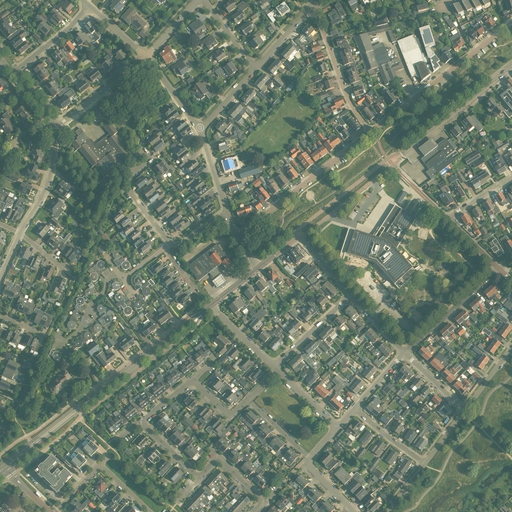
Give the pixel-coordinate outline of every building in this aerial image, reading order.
[(117,14),(123,7),(121,5),(124,1),(123,0),(113,0),(111,3),(113,4),(110,8),(117,14)] [(236,3),(234,0),(233,0),(231,2),(231,1),(224,7),(229,13),(236,8),(233,4),(236,3)] [(359,6),(357,3),(355,0),(346,0),(352,10),(357,7),(360,12),(364,9),(361,5),(359,6)] [(481,6),(478,1),(477,0),(470,0),(471,0),(472,2),(469,4),(472,9),(473,10),(476,9),(481,6)] [(262,10),(270,5),(267,1),(260,7),(262,10)] [(472,9),(469,4),(468,1),(462,3),(463,5),(460,6),(463,12),(465,15),(468,13),(467,12),(472,9)] [(74,9),(66,2),(64,5),(61,2),(56,8),(60,12),(63,9),(69,14),(74,9)] [(236,11),(246,4),(245,5),(242,2),(237,6),(239,9),(236,11)] [(511,2),(507,5),(508,9),(502,13),(505,17),(510,13),(509,11),(511,9),(511,2)] [(281,17),(290,10),(284,3),(267,15),(273,23),(276,21),(273,17),(278,13),(281,17)] [(246,4),(236,11),(238,14),(232,18),(237,24),(244,19),(242,16),(244,15),(241,11),(242,11),(243,11),(248,7),(246,4)] [(332,13),(327,15),(331,22),(335,20),(336,22),(341,19),(341,18),(345,15),(339,4),(334,7),(336,9),(331,12),(332,13)] [(415,17),(427,14),(426,10),(428,10),(427,4),(417,7),(418,10),(414,12),(415,17)] [(463,12),(460,6),(459,4),(453,5),(453,6),(454,8),(451,9),(457,19),(461,17),(460,14),(463,12)] [(144,23),(135,15),(136,13),(131,8),(121,18),(127,23),(129,21),(138,30),(144,23)] [(56,26),(61,21),(63,19),(53,10),(51,13),(55,16),(50,21),(56,26)] [(45,35),(51,29),(45,24),(47,22),(38,14),(35,18),(41,25),(38,29),(45,35)] [(373,27),(388,24),(386,17),(372,21),(373,27)] [(486,17),(483,19),(486,23),(484,24),(486,26),(489,30),(495,25),(494,23),(495,22),(492,18),(489,20),(486,17)] [(0,31),(3,34),(10,29),(7,26),(10,23),(6,18),(0,22),(0,31)] [(245,36),(253,30),(251,26),(253,24),(251,21),(248,23),(240,29),(245,36)] [(451,21),(448,24),(453,31),(456,29),(451,21)] [(474,29),(480,37),(482,35),(485,33),(482,29),(484,27),(479,21),(478,22),(477,23),(479,25),(474,29)] [(90,22),(84,27),(90,35),(91,35),(93,38),(90,40),(92,42),(96,48),(99,46),(96,42),(100,39),(100,35),(96,35),(94,32),(96,30),(90,22)] [(198,25),(196,22),(190,27),(195,33),(193,35),(198,41),(205,36),(202,32),(206,29),(201,23),(198,25)] [(379,27),(371,29),(372,36),(388,32),(393,31),(390,24),(379,27)] [(308,37),(309,37),(314,31),(308,26),(303,32),(304,33),(308,37)] [(433,73),(440,67),(441,66),(441,65),(440,63),(440,62),(429,48),(435,46),(433,39),(432,36),(429,26),(419,29),(427,56),(428,59),(429,62),(432,70),(433,73)] [(17,35),(22,31),(20,29),(17,31),(14,28),(11,31),(10,29),(3,34),(6,39),(7,38),(9,41),(17,35)] [(253,41),(251,43),(253,45),(256,49),(261,45),(261,44),(263,42),(259,36),(261,35),(265,32),(262,28),(257,32),(258,33),(251,38),(253,41)] [(145,40),(150,35),(143,29),(139,34),(145,40)] [(478,39),(480,37),(474,29),(469,33),(467,30),(464,32),(469,38),(472,37),(475,40),(477,38),(478,39)] [(373,51),(368,36),(365,30),(353,33),(367,72),(368,71),(370,77),(376,75),(376,73),(380,72),(383,81),(379,82),(381,87),(385,85),(398,81),(394,72),(403,69),(401,61),(399,62),(398,59),(397,58),(390,61),(385,46),(373,51)] [(23,44),(21,40),(24,38),(22,36),(24,34),(22,31),(17,35),(19,38),(11,44),(16,50),(17,49),(16,49),(23,44)] [(458,32),(450,38),(453,46),(454,47),(453,48),(456,52),(458,50),(461,48),(460,47),(464,44),(460,39),(462,38),(458,32)] [(80,33),(74,38),(80,45),(84,42),(87,46),(92,42),(90,40),(88,37),(88,38),(84,33),(82,35),(80,33)] [(313,41),(309,37),(308,37),(304,33),(302,35),(311,43),(313,41)] [(414,35),(397,42),(410,75),(417,72),(419,78),(421,82),(430,75),(428,71),(427,69),(425,63),(423,58),(422,54),(416,40),(414,35)] [(209,51),(217,45),(211,36),(199,44),(202,47),(205,45),(209,51)] [(341,50),(349,47),(347,41),(345,42),(344,38),(336,41),(338,48),(340,47),(341,50)] [(422,53),(425,52),(419,38),(416,39),(422,53)] [(301,47),(305,46),(298,39),(295,42),(300,46),(301,47)] [(68,45),(63,48),(64,49),(67,53),(65,55),(70,61),(72,64),(77,61),(75,57),(72,53),(73,52),(72,52),(75,49),(73,47),(75,46),(74,44),(72,45),(70,42),(67,44),(68,45)] [(16,49),(17,49),(21,55),(29,48),(28,48),(32,46),(30,43),(27,46),(24,43),(23,44),(16,49)] [(316,52),(321,51),(319,45),(311,47),(310,44),(305,46),(301,47),(300,47),(302,52),(308,50),(309,53),(313,52),(313,53),(316,52)] [(165,51),(159,55),(164,61),(167,59),(169,62),(172,60),(173,62),(177,60),(176,58),(175,58),(171,51),(173,49),(173,47),(172,45),(170,45),(163,50),(165,51)] [(291,55),(296,50),(291,45),(286,51),(291,55)] [(445,64),(453,58),(448,52),(451,50),(448,45),(441,50),(444,53),(442,55),(443,56),(441,58),(445,64)] [(342,59),(351,56),(350,54),(351,53),(349,47),(341,50),(342,53),(340,54),(342,59)] [(114,56),(109,49),(105,51),(111,59),(114,57),(117,62),(119,60),(121,63),(127,58),(122,50),(114,56)] [(219,62),(226,57),(220,49),(208,57),(211,60),(215,57),(219,62)] [(58,51),(52,56),(57,63),(57,64),(58,66),(60,66),(62,65),(62,64),(60,62),(62,60),(66,65),(70,62),(70,61),(65,55),(61,50),(58,52),(58,51)] [(294,58),(291,55),(286,51),(281,56),(284,58),(287,61),(289,58),(292,61),(294,58)] [(321,51),(316,52),(317,55),(316,55),(318,61),(324,59),(321,51)] [(114,68),(109,62),(112,60),(108,55),(104,58),(107,62),(102,65),(100,63),(96,66),(101,72),(102,71),(104,74),(107,72),(108,73),(114,68)] [(347,67),(355,64),(354,59),(352,60),(351,56),(342,59),(344,65),(346,64),(347,67)] [(188,71),(183,65),(187,62),(185,58),(171,68),(173,71),(176,69),(181,76),(188,71)] [(281,67),(283,65),(280,62),(277,60),(273,65),(278,70),(282,74),(285,71),(281,67)] [(45,71),(45,70),(43,68),(46,66),(43,63),(34,70),(38,76),(37,77),(45,71)] [(237,71),(231,63),(225,68),(223,65),(214,72),(218,77),(226,71),(230,76),(237,71)] [(328,72),(326,64),(316,68),(317,72),(321,71),(322,74),(328,72)] [(349,78),(357,75),(356,72),(358,71),(355,64),(347,67),(348,71),(347,71),(349,78)] [(274,75),(278,70),(273,65),(268,70),(274,75)] [(45,71),(37,77),(41,82),(49,76),(47,73),(48,72),(46,69),(45,70),(45,71)] [(99,80),(102,78),(95,70),(87,76),(92,83),(98,79),(99,80)] [(81,94),(88,88),(84,82),(87,80),(82,74),(78,77),(83,83),(76,88),(81,94)] [(279,84),(273,79),(271,81),(264,75),(262,74),(261,76),(262,77),(259,80),(268,87),(272,82),(277,86),(279,84)] [(354,86),(362,84),(360,78),(358,79),(357,75),(349,78),(351,84),(353,83),(354,86)] [(279,84),(288,92),(290,89),(286,86),(275,76),(273,79),(279,84)] [(1,82),(0,80),(0,88),(2,87),(4,89),(9,86),(5,80),(1,82)] [(50,92),(57,87),(56,87),(59,85),(55,80),(46,88),(50,92)] [(266,89),(268,87),(259,80),(255,85),(262,91),(260,93),(266,98),(268,96),(264,93),(266,91),(266,89)] [(334,88),(331,81),(325,83),(321,84),(318,84),(318,85),(318,86),(318,87),(318,88),(319,89),(320,90),(322,89),(322,88),(324,87),(325,91),(327,90),(334,88)] [(195,88),(190,92),(193,96),(197,94),(201,100),(205,98),(204,96),(206,95),(209,100),(215,96),(212,91),(209,87),(205,82),(201,85),(200,83),(194,87),(195,88)] [(362,84),(354,86),(355,90),(353,90),(355,97),(364,94),(363,91),(364,90),(362,84)] [(63,94),(69,90),(66,87),(62,90),(61,87),(58,89),(57,87),(50,92),(54,97),(61,91),(63,94)] [(511,87),(509,90),(500,97),(511,111),(511,87)] [(69,90),(63,94),(65,93),(67,96),(58,103),(60,106),(60,107),(61,109),(62,109),(63,109),(71,103),(68,99),(75,94),(70,88),(69,90)] [(389,91),(383,96),(391,105),(392,104),(392,105),(395,102),(396,101),(393,97),(398,94),(393,88),(389,92),(389,91)] [(246,95),(254,102),(256,99),(254,97),(256,94),(251,89),(251,90),(249,89),(248,91),(248,92),(246,95)] [(255,103),(254,102),(246,95),(244,97),(243,96),(241,98),(242,99),(242,100),(247,104),(249,106),(247,108),(252,113),(254,111),(251,107),(255,103)] [(365,100),(370,106),(373,110),(375,108),(380,114),(384,110),(380,105),(383,103),(382,102),(379,99),(379,98),(376,101),(373,100),(372,101),(368,96),(367,98),(365,95),(363,97),(365,100)] [(326,109),(343,101),(341,97),(333,101),(334,102),(325,106),(326,109)] [(358,105),(363,102),(365,100),(363,97),(356,102),(358,105)] [(499,108),(492,99),(486,104),(488,107),(486,109),(489,112),(494,109),(499,115),(504,110),(501,106),(499,108)] [(326,109),(324,109),(326,115),(332,112),(333,113),(337,111),(338,113),(342,111),(341,109),(346,107),(343,101),(326,109)] [(241,116),(243,114),(241,111),(243,109),(237,104),(233,109),(241,116)] [(24,121),(30,116),(26,110),(27,109),(24,105),(16,111),(24,121)] [(166,117),(174,111),(170,106),(165,110),(163,108),(157,112),(159,115),(163,112),(166,117)] [(375,117),(368,108),(367,107),(362,111),(370,121),(375,117)] [(255,115),(252,113),(247,108),(244,111),(252,118),(255,115)] [(243,118),(241,116),(233,109),(231,112),(230,111),(228,113),(229,114),(228,114),(235,120),(233,123),(234,124),(236,131),(237,131),(238,129),(242,125),(239,123),(243,118)] [(339,116),(341,118),(344,116),(349,112),(347,109),(339,116)] [(169,127),(174,123),(173,120),(178,116),(174,111),(166,117),(170,122),(167,124),(169,127)] [(14,131),(11,127),(11,124),(8,120),(11,118),(7,112),(2,117),(4,120),(0,123),(0,129),(1,129),(6,135),(11,132),(11,133),(14,131)] [(341,118),(339,116),(338,115),(335,118),(341,126),(342,127),(345,124),(341,118)] [(472,121),(469,118),(469,117),(463,122),(465,125),(464,126),(468,131),(474,127),(478,133),(484,129),(476,118),(472,121)] [(348,122),(346,123),(349,128),(351,127),(355,132),(360,129),(353,119),(348,123),(348,122)] [(178,132),(186,126),(182,121),(176,125),(174,123),(169,127),(171,130),(175,127),(178,132)] [(77,150),(104,176),(110,171),(108,170),(119,158),(123,154),(121,152),(125,148),(113,136),(118,131),(108,122),(102,127),(108,133),(96,145),(79,128),(72,134),(77,139),(71,145),(77,150)] [(234,124),(233,123),(232,125),(229,122),(226,126),(222,122),(216,128),(221,133),(226,128),(228,131),(233,126),(234,127),(235,129),(234,129),(234,131),(235,131),(236,131),(234,124)] [(186,126),(178,132),(182,137),(178,139),(181,142),(186,138),(184,135),(190,131),(186,126)] [(345,130),(342,127),(341,126),(341,127),(339,126),(335,129),(340,135),(341,134),(341,133),(345,130)] [(451,131),(449,133),(452,137),(454,135),(456,138),(460,135),(462,137),(463,138),(469,134),(465,129),(461,132),(459,130),(458,128),(457,127),(451,131)] [(152,146),(160,140),(157,137),(160,134),(157,130),(152,134),(154,136),(148,141),(152,146)] [(341,133),(341,134),(346,139),(350,136),(346,130),(345,130),(341,133)] [(324,140),(320,134),(317,135),(330,152),(336,147),(335,147),(341,143),(336,136),(334,138),(332,135),(328,138),(330,141),(328,142),(326,138),(324,140)] [(424,157),(421,159),(429,170),(426,172),(431,179),(438,174),(448,166),(449,166),(454,161),(453,160),(452,157),(454,155),(452,153),(455,151),(455,150),(454,150),(448,141),(446,139),(445,139),(437,145),(437,146),(437,147),(424,157)] [(160,140),(152,146),(155,151),(162,146),(164,149),(169,145),(166,141),(162,144),(160,140)] [(231,145),(230,141),(226,143),(218,145),(220,152),(225,150),(226,154),(230,152),(229,149),(228,149),(227,146),(231,145)] [(318,148),(324,156),(328,153),(323,147),(319,141),(316,143),(319,147),(318,148)] [(41,154),(40,151),(36,149),(37,146),(28,142),(27,145),(28,146),(30,149),(29,149),(28,151),(29,153),(30,154),(31,154),(34,160),(39,163),(43,155),(41,154)] [(318,148),(315,144),(312,146),(314,148),(312,150),(313,151),(320,159),(324,156),(318,148)] [(178,158),(186,152),(182,147),(177,151),(175,149),(169,153),(171,156),(174,153),(178,158)] [(302,156),(303,155),(298,149),(296,151),(293,148),(289,151),(292,154),(290,155),(291,157),(288,159),(291,163),(295,168),(297,166),(293,161),(293,159),(297,157),(298,159),(306,169),(310,167),(303,159),(303,158),(302,156)] [(313,151),(312,152),(309,149),(307,151),(311,156),(315,163),(320,159),(313,151)] [(467,165),(481,157),(477,151),(464,160),(467,165)] [(181,168),(186,164),(185,161),(190,157),(186,152),(178,158),(182,163),(179,165),(181,168)] [(303,159),(310,167),(314,164),(306,153),(303,155),(302,156),(303,158),(303,159)] [(493,165),(491,166),(494,170),(495,169),(499,175),(506,171),(502,165),(505,163),(504,162),(502,158),(500,155),(496,157),(496,158),(498,161),(493,164),(493,165)] [(238,167),(235,160),(232,161),(231,160),(224,163),(227,171),(234,169),(234,168),(238,167)] [(165,173),(164,173),(166,175),(170,172),(171,174),(175,171),(171,165),(168,167),(164,161),(159,164),(165,173)] [(190,173),(198,167),(196,165),(197,164),(197,163),(196,161),(194,161),(194,162),(188,166),(186,164),(181,168),(183,171),(186,168),(190,173)] [(35,173),(38,167),(31,164),(28,170),(25,177),(34,181),(38,174),(35,173)] [(162,175),(164,173),(165,173),(159,164),(154,168),(159,175),(156,176),(160,182),(165,179),(162,175)] [(258,165),(239,171),(241,179),(255,175),(257,180),(263,174),(260,165),(258,166),(258,165)] [(441,176),(451,169),(449,166),(439,173),(441,176)] [(198,167),(190,173),(192,175),(189,177),(192,180),(202,172),(198,167)] [(292,170),(290,167),(287,168),(290,172),(288,173),(293,180),(298,176),(293,169),(292,170)] [(458,178),(457,179),(458,180),(461,184),(466,181),(459,171),(455,174),(458,178)] [(477,179),(481,186),(487,182),(486,181),(490,179),(487,173),(484,175),(483,172),(479,174),(481,177),(477,179)] [(17,182),(19,177),(11,174),(9,178),(17,182)] [(279,176),(276,179),(278,182),(283,188),(283,187),(284,188),(286,187),(286,186),(285,186),(288,184),(286,181),(287,180),(284,177),(282,174),(279,176)] [(455,175),(449,179),(452,183),(453,183),(455,181),(458,180),(457,179),(455,175)] [(261,176),(258,179),(263,185),(266,183),(261,176)] [(477,179),(475,176),(468,180),(470,183),(469,183),(469,185),(470,187),(471,187),(472,187),(473,189),(474,188),(475,189),(481,186),(477,179)] [(147,186),(153,182),(149,178),(146,180),(144,177),(135,183),(139,188),(146,183),(147,186)] [(258,179),(252,184),(256,188),(261,184),(263,186),(263,185),(258,179)] [(270,181),(266,184),(269,187),(268,188),(274,195),(275,194),(276,194),(279,193),(279,191),(279,190),(276,186),(278,185),(273,179),(270,181)] [(196,192),(204,186),(203,184),(204,183),(201,180),(200,181),(200,180),(194,185),(192,183),(187,187),(189,190),(192,187),(196,192)] [(453,191),(451,193),(453,197),(456,195),(459,200),(465,196),(459,187),(459,188),(458,186),(455,181),(453,183),(455,187),(452,189),(454,191),(453,191)] [(77,188),(69,182),(66,186),(62,182),(58,186),(59,187),(56,191),(59,193),(60,193),(64,196),(67,193),(69,193),(70,192),(72,194),(77,188)] [(147,198),(155,192),(153,188),(156,186),(153,182),(147,186),(149,188),(143,193),(147,198)] [(28,196),(31,188),(21,183),(18,191),(28,196)] [(440,186),(439,187),(442,191),(443,191),(446,196),(441,199),(443,203),(444,202),(447,207),(454,202),(450,196),(451,195),(450,192),(450,191),(445,183),(444,183),(440,186)] [(237,186),(236,184),(229,186),(231,192),(238,189),(238,190),(243,188),(242,184),(237,186)] [(204,186),(196,192),(194,194),(198,199),(208,191),(204,186)] [(259,194),(256,196),(259,200),(262,204),(265,201),(265,202),(267,200),(269,199),(270,198),(265,192),(262,189),(257,192),(259,194)] [(400,204),(407,192),(404,191),(397,203),(400,204)] [(159,201),(164,197),(161,193),(158,195),(155,192),(147,198),(151,203),(157,198),(159,201)] [(506,204),(504,201),(505,200),(501,194),(496,197),(499,203),(500,203),(503,206),(506,204)] [(158,213),(167,207),(164,203),(167,201),(164,197),(159,201),(161,203),(154,208),(158,213)] [(53,201),(47,208),(54,215),(53,216),(57,219),(60,214),(57,212),(61,208),(63,205),(63,204),(57,200),(55,198),(53,201)] [(203,211),(211,205),(207,200),(201,204),(199,202),(194,206),(196,209),(199,206),(203,211)] [(491,205),(489,201),(483,205),(488,212),(487,213),(489,217),(495,213),(496,215),(496,214),(497,216),(500,214),(499,213),(500,212),(495,203),(491,205)] [(9,220),(13,210),(11,209),(13,205),(7,202),(3,209),(6,210),(3,217),(9,220)] [(262,208),(258,202),(251,206),(251,208),(255,206),(257,211),(262,208)] [(211,205),(203,211),(207,216),(215,210),(211,205)] [(421,269),(419,266),(414,270),(396,250),(416,219),(395,205),(381,226),(385,229),(378,239),(349,229),(339,258),(343,259),(345,253),(375,263),(399,289),(421,269)] [(243,217),(247,216),(246,213),(251,211),(250,206),(237,211),(239,217),(243,216),(243,217)] [(173,214),(178,210),(175,212),(172,207),(169,210),(167,207),(158,213),(162,218),(169,213),(171,216),(173,214)] [(16,212),(13,210),(9,220),(15,222),(17,217),(20,218),(24,210),(18,208),(16,212)] [(484,218),(482,215),(478,208),(472,211),(477,218),(479,217),(481,220),(484,218)] [(124,218),(121,215),(123,213),(121,210),(112,217),(114,219),(113,220),(117,224),(119,222),(124,218)] [(172,226),(180,220),(178,217),(181,214),(178,210),(173,214),(175,216),(168,221),(172,226)] [(123,229),(131,223),(128,219),(130,218),(127,215),(124,218),(119,222),(121,224),(120,225),(123,229)] [(471,222),(466,215),(461,218),(465,225),(466,225),(467,226),(465,227),(466,229),(475,224),(473,221),(471,222)] [(55,227),(59,223),(53,218),(49,222),(55,227)] [(180,220),(172,226),(176,231),(183,226),(184,228),(189,224),(186,220),(183,223),(180,220)] [(42,237),(49,229),(42,223),(35,232),(42,237)] [(134,231),(131,227),(133,226),(131,223),(123,229),(122,230),(124,232),(123,233),(126,237),(129,235),(134,231)] [(477,237),(481,234),(475,224),(472,226),(474,230),(473,231),(475,235),(476,234),(477,237)] [(133,242),(141,236),(138,232),(140,231),(138,228),(134,231),(129,235),(131,237),(130,238),(133,242)] [(51,246),(59,237),(56,235),(57,234),(53,231),(49,235),(51,237),(46,243),(51,246)] [(63,240),(59,237),(51,246),(55,250),(61,242),(64,244),(66,241),(67,241),(71,236),(69,234),(66,236),(63,240)] [(144,244),(143,244),(141,240),(143,239),(141,236),(133,242),(132,243),(134,245),(133,246),(136,250),(139,248),(139,247),(144,244)] [(509,241),(506,236),(500,240),(504,245),(505,245),(509,250),(511,248),(511,244),(510,241),(509,241)] [(496,239),(492,242),(494,246),(495,245),(495,246),(492,248),(491,249),(494,254),(495,253),(498,257),(501,255),(501,254),(504,252),(496,239)] [(139,247),(139,248),(141,251),(140,251),(143,255),(151,249),(148,245),(150,243),(147,240),(143,244),(144,244),(139,247)] [(75,248),(67,241),(66,241),(64,244),(60,249),(62,251),(61,253),(66,257),(72,250),(72,251),(75,248)] [(100,250),(101,251),(102,252),(103,252),(104,252),(105,252),(106,252),(107,252),(107,251),(108,251),(108,250),(109,249),(109,248),(109,247),(108,247),(108,246),(108,245),(107,245),(107,244),(106,244),(105,244),(104,244),(103,244),(102,244),(102,245),(101,245),(101,246),(100,246),(100,247),(100,248),(100,249),(100,250)] [(234,266),(228,258),(217,245),(188,267),(198,281),(209,273),(214,279),(220,274),(216,268),(222,263),(228,271),(234,266)] [(28,260),(30,256),(26,255),(29,250),(22,247),(18,256),(28,260)] [(288,259),(287,259),(291,264),(294,262),(296,265),(303,259),(295,248),(288,254),(290,257),(289,258),(289,257),(287,258),(288,259)] [(72,250),(66,257),(71,262),(75,257),(79,260),(82,254),(77,250),(74,253),(72,251),(72,250)] [(36,269),(40,260),(34,257),(33,260),(30,259),(26,267),(29,268),(30,266),(36,269)] [(98,269),(99,270),(100,270),(101,270),(102,270),(103,270),(103,269),(104,269),(104,268),(105,268),(105,267),(105,266),(105,265),(105,264),(104,263),(104,262),(103,262),(102,262),(102,261),(101,261),(100,261),(99,262),(98,262),(98,263),(97,263),(97,264),(97,265),(96,265),(96,266),(97,267),(97,268),(98,269)] [(121,263),(121,264),(121,265),(121,266),(121,267),(121,268),(122,269),(123,270),(124,270),(125,270),(126,270),(127,270),(127,269),(128,269),(129,268),(129,267),(129,266),(129,265),(129,264),(128,263),(127,262),(126,262),(126,261),(125,261),(124,261),(124,262),(123,262),(122,262),(122,263),(121,263)] [(162,269),(162,268),(160,265),(161,264),(159,261),(151,267),(152,270),(155,274),(158,272),(162,269)] [(289,264),(284,268),(291,275),(295,271),(289,264)] [(161,280),(169,273),(166,270),(169,268),(166,265),(162,268),(162,269),(158,272),(159,274),(159,275),(162,279),(161,280)] [(49,279),(53,270),(47,267),(44,273),(41,272),(38,280),(42,282),(44,277),(49,279)] [(312,284),(316,280),(314,277),(319,273),(313,267),(304,275),(312,284)] [(302,268),(294,275),(297,279),(305,271),(302,268)] [(268,274),(267,275),(271,280),(269,282),(272,286),(278,282),(279,284),(282,282),(276,274),(275,275),(272,271),(270,273),(269,272),(268,273),(268,274)] [(172,281),(169,278),(171,276),(169,273),(161,280),(162,282),(162,283),(165,287),(168,285),(172,281)] [(91,281),(92,281),(93,282),(94,282),(95,282),(96,281),(97,281),(97,280),(98,280),(98,279),(98,278),(98,277),(98,276),(97,275),(96,274),(95,274),(94,274),(93,274),(92,274),(91,275),(90,276),(90,277),(90,278),(90,279),(90,280),(91,281)] [(351,274),(348,276),(354,283),(357,280),(351,274)] [(221,275),(212,282),(217,290),(227,282),(221,275)] [(134,283),(134,284),(135,284),(135,285),(136,285),(137,285),(138,285),(139,285),(140,285),(141,284),(141,283),(142,282),(142,281),(142,280),(141,279),(140,278),(139,277),(138,277),(137,277),(136,277),(136,278),(135,278),(134,279),(134,280),(133,281),(134,282),(134,283)] [(61,290),(66,281),(59,278),(57,282),(54,281),(50,291),(56,294),(57,292),(60,294),(61,290)] [(171,293),(179,286),(177,283),(178,281),(176,278),(172,281),(168,285),(169,287),(172,291),(170,292),(171,293)] [(268,287),(262,279),(259,282),(255,284),(262,292),(268,287)] [(7,296),(11,288),(8,286),(10,282),(6,280),(2,287),(3,288),(5,289),(3,293),(3,294),(3,295),(3,296),(6,297),(7,296),(7,295),(7,296)] [(112,288),(113,289),(114,290),(115,290),(116,290),(117,290),(118,290),(118,289),(119,289),(119,288),(120,288),(120,287),(120,286),(120,285),(119,284),(119,283),(118,283),(117,282),(116,282),(115,282),(114,282),(113,283),(112,284),(109,283),(108,286),(112,286),(112,287),(112,288)] [(332,298),(337,293),(327,282),(322,287),(332,298)] [(324,294),(317,286),(314,283),(308,289),(312,292),(315,289),(319,293),(316,296),(319,299),(317,301),(322,307),(328,302),(322,296),(324,294)] [(495,296),(498,299),(500,297),(497,295),(498,294),(496,291),(498,290),(493,284),(488,289),(493,294),(495,296)] [(11,288),(7,296),(8,296),(8,297),(8,298),(11,299),(12,299),(12,298),(13,298),(15,292),(18,293),(21,287),(16,285),(14,289),(11,288)] [(182,294),(179,291),(181,289),(179,286),(171,293),(172,295),(172,296),(175,300),(178,297),(182,294)] [(96,291),(93,288),(91,290),(90,289),(89,289),(88,289),(87,290),(86,291),(85,293),(85,294),(85,295),(86,296),(87,297),(88,297),(88,298),(89,298),(91,298),(92,297),(93,296),(93,295),(94,294),(93,293),(96,291)] [(250,300),(256,296),(250,288),(245,293),(250,300)] [(488,298),(493,294),(488,289),(484,293),(488,298)] [(178,297),(179,299),(179,300),(182,305),(183,304),(184,306),(185,306),(188,304),(188,303),(187,301),(189,299),(187,295),(188,294),(186,291),(182,294),(178,297)] [(40,298),(44,300),(44,299),(48,298),(47,294),(42,292),(40,298)] [(124,303),(122,300),(123,299),(123,298),(123,297),(122,296),(122,295),(121,295),(121,294),(120,294),(119,294),(118,294),(117,294),(116,295),(115,296),(115,297),(114,298),(115,299),(115,300),(116,301),(117,302),(118,302),(119,302),(119,303),(121,305),(124,303)] [(305,295),(300,298),(303,301),(304,300),(307,303),(310,300),(305,295)] [(22,312),(27,302),(27,300),(23,298),(23,297),(20,296),(17,302),(20,303),(18,309),(17,310),(22,312)] [(87,300),(85,297),(82,298),(81,298),(80,298),(79,298),(78,299),(77,299),(77,300),(76,301),(76,302),(76,303),(76,304),(77,305),(76,306),(80,308),(80,307),(81,306),(82,306),(83,306),(83,305),(84,305),(84,304),(84,303),(84,302),(87,300)] [(141,298),(138,301),(137,301),(136,301),(135,302),(134,303),(134,304),(133,305),(133,306),(134,307),(134,308),(135,308),(136,309),(137,309),(138,309),(139,309),(140,309),(140,308),(141,308),(141,307),(142,306),(142,305),(144,305),(144,307),(146,308),(148,306),(141,298)] [(234,303),(240,309),(242,312),(247,308),(251,313),(250,315),(252,318),(256,314),(249,305),(246,307),(245,306),(239,298),(237,299),(236,299),(235,298),(234,300),(234,301),(233,302),(234,303)] [(481,310),(483,312),(485,310),(483,308),(481,305),(483,303),(479,298),(474,302),(479,307),(481,310)] [(435,306),(432,309),(435,312),(442,306),(437,300),(433,304),(435,306)] [(27,302),(22,312),(27,314),(28,311),(31,313),(35,305),(27,302)] [(474,312),(479,307),(474,302),(469,306),(474,312)] [(493,309),(487,302),(484,304),(489,310),(491,308),(492,310),(493,309)] [(125,305),(124,303),(121,305),(120,306),(123,310),(123,311),(123,312),(124,314),(125,315),(127,315),(129,315),(130,314),(131,313),(131,311),(131,309),(129,308),(127,307),(126,307),(124,305),(125,305)] [(238,311),(240,309),(234,303),(231,306),(230,305),(229,305),(228,306),(227,307),(231,312),(232,311),(234,314),(235,313),(237,316),(240,314),(238,311)] [(103,316),(105,314),(111,310),(109,307),(108,307),(105,308),(105,307),(104,307),(104,306),(103,306),(103,305),(102,305),(101,305),(100,305),(99,305),(98,306),(97,306),(97,307),(97,308),(96,308),(96,309),(96,310),(97,311),(97,312),(98,312),(98,313),(99,313),(101,313),(103,316)] [(312,317),(304,308),(298,313),(292,306),(289,308),(291,310),(297,317),(302,322),(304,319),(307,321),(312,317)] [(312,317),(314,315),(314,316),(317,313),(317,312),(312,307),(309,309),(306,306),(304,308),(312,317)] [(353,321),(358,316),(350,307),(345,312),(353,321)] [(256,320),(250,326),(255,332),(262,325),(259,322),(262,319),(259,316),(264,310),(262,308),(256,314),(253,317),(256,320)] [(34,322),(39,325),(44,313),(36,309),(34,314),(37,315),(34,322)] [(72,314),(72,315),(72,316),(73,316),(73,317),(74,318),(75,318),(76,319),(77,319),(78,318),(79,318),(80,317),(80,316),(81,315),(81,314),(80,313),(80,312),(79,311),(78,310),(77,310),(76,310),(75,310),(74,311),(73,312),(72,313),(72,314)] [(147,314),(145,310),(141,313),(144,316),(148,320),(143,324),(150,334),(155,330),(151,325),(154,323),(151,319),(147,314)] [(160,314),(165,322),(171,318),(165,310),(160,314)] [(295,319),(297,317),(291,310),(288,312),(295,319)] [(418,310),(411,316),(416,323),(423,317),(418,310)] [(459,315),(464,320),(469,316),(464,311),(459,315)] [(501,316),(507,321),(508,322),(510,319),(511,320),(511,312),(509,316),(503,312),(501,316)] [(52,316),(44,313),(39,325),(44,327),(46,323),(49,324),(52,316)] [(105,314),(103,316),(102,317),(103,319),(103,320),(103,321),(100,323),(103,326),(105,324),(106,324),(107,324),(107,325),(108,324),(109,324),(110,323),(111,322),(111,321),(111,320),(111,319),(110,318),(110,317),(109,316),(108,316),(107,316),(106,316),(105,314)] [(160,314),(154,318),(160,326),(165,322),(160,314)] [(467,327),(468,325),(466,323),(464,320),(459,315),(454,320),(459,325),(461,323),(464,325),(467,327)] [(508,333),(511,328),(505,323),(507,321),(501,316),(500,316),(498,319),(501,320),(499,322),(501,324),(499,327),(508,333)] [(335,328),(339,333),(339,332),(339,331),(344,326),(343,325),(345,323),(339,317),(334,322),(337,326),(335,328)] [(77,324),(78,321),(71,318),(69,320),(71,321),(70,321),(69,321),(69,322),(68,322),(68,323),(67,323),(67,324),(67,325),(67,326),(67,327),(67,328),(68,328),(68,329),(69,329),(70,329),(70,330),(71,330),(72,330),(73,329),(74,329),(74,328),(75,328),(75,327),(75,326),(76,325),(75,325),(75,324),(75,323),(77,324)] [(291,326),(287,322),(282,326),(279,323),(279,324),(275,320),(274,322),(278,327),(280,329),(283,332),(287,336),(289,334),(291,336),(296,331),(291,326)] [(359,332),(364,327),(358,320),(355,323),(359,327),(356,329),(359,332)] [(291,326),(296,331),(301,326),(296,321),(291,326)] [(353,332),(356,329),(349,321),(346,324),(353,332)] [(127,335),(130,333),(121,322),(119,323),(124,329),(123,330),(127,335)] [(93,328),(93,329),(93,330),(94,331),(94,332),(95,332),(96,332),(96,333),(97,333),(98,333),(99,332),(100,332),(101,331),(101,330),(102,329),(102,328),(101,327),(101,326),(100,325),(99,325),(98,324),(97,324),(96,324),(96,325),(95,325),(94,325),(94,326),(93,327),(93,328)] [(145,338),(150,334),(143,324),(141,326),(143,328),(139,330),(145,338)] [(444,328),(455,340),(454,339),(456,337),(453,334),(451,336),(449,334),(454,329),(449,324),(444,328)] [(273,337),(280,329),(278,327),(272,333),(270,331),(267,334),(264,331),(259,336),(265,342),(271,336),(273,337)] [(331,339),(336,334),(329,327),(324,331),(331,339)] [(508,333),(499,327),(497,329),(501,332),(498,335),(504,339),(508,333)] [(453,342),(455,340),(444,328),(439,333),(442,336),(439,338),(450,348),(450,349),(451,347),(449,344),(444,338),(447,336),(449,338),(450,338),(453,342)] [(488,331),(484,328),(482,331),(489,337),(488,338),(491,340),(490,341),(493,343),(491,345),(496,349),(500,344),(494,339),(496,337),(494,335),(488,331)] [(277,337),(283,332),(280,329),(273,337),(275,340),(269,346),(274,351),(282,342),(277,337)] [(369,338),(375,334),(370,329),(367,332),(365,329),(357,337),(361,341),(366,337),(364,336),(365,334),(369,338)] [(8,342),(12,333),(6,331),(6,332),(3,331),(1,334),(0,336),(0,341),(2,342),(3,339),(8,342)] [(333,340),(331,339),(324,331),(319,336),(324,341),(326,338),(330,343),(333,340)] [(83,336),(83,337),(83,338),(84,339),(85,340),(86,340),(86,341),(87,341),(88,341),(89,341),(89,340),(90,340),(91,339),(92,338),(92,337),(92,336),(92,335),(91,334),(90,333),(89,333),(89,332),(88,332),(87,332),(86,332),(86,333),(85,333),(84,334),(83,335),(83,336)] [(18,344),(21,338),(12,333),(8,342),(14,345),(17,347),(18,344)] [(375,334),(369,338),(374,343),(379,338),(375,334)] [(216,339),(214,341),(221,348),(218,352),(221,355),(226,350),(223,347),(228,342),(225,339),(225,340),(223,338),(220,335),(218,336),(216,339)] [(29,346),(32,339),(26,336),(25,338),(22,337),(22,338),(21,338),(18,344),(25,347),(26,345),(29,346)] [(123,341),(129,348),(134,344),(128,337),(123,341)] [(110,348),(114,345),(108,338),(104,341),(110,348)] [(32,339),(29,346),(32,348),(31,350),(37,353),(39,349),(36,348),(38,341),(32,339)] [(72,348),(73,350),(76,348),(77,348),(78,348),(79,348),(80,348),(81,348),(81,347),(82,346),(82,345),(82,344),(83,342),(81,339),(79,340),(78,340),(77,340),(76,340),(75,341),(74,342),(74,343),(74,344),(74,345),(71,347),(72,348)] [(124,352),(129,348),(123,341),(118,344),(124,352)] [(316,348),(319,346),(314,341),(309,345),(319,356),(321,353),(316,348)] [(93,355),(99,349),(94,342),(85,349),(91,357),(93,355)] [(202,342),(194,348),(197,351),(204,345),(202,342)] [(383,353),(388,348),(384,344),(372,354),(375,356),(381,351),(383,353)] [(205,353),(208,350),(204,345),(200,349),(200,350),(197,353),(204,360),(208,356),(205,353)] [(319,356),(309,345),(304,350),(309,355),(311,353),(314,356),(316,354),(319,356)] [(423,357),(432,347),(430,345),(425,350),(423,348),(418,353),(423,357)] [(493,354),(496,349),(491,345),(487,350),(493,354)] [(481,350),(480,349),(479,349),(475,346),(473,348),(476,350),(474,352),(479,355),(479,356),(481,358),(479,361),(485,365),(489,360),(479,352),(481,350)] [(432,347),(423,357),(427,361),(431,356),(430,355),(433,352),(432,351),(434,350),(432,347)] [(75,352),(73,350),(72,348),(70,350),(70,349),(69,349),(68,349),(68,350),(67,350),(66,350),(66,351),(65,351),(65,352),(61,352),(61,353),(62,357),(65,356),(66,357),(67,357),(67,358),(68,358),(69,358),(70,358),(71,357),(72,357),(73,356),(73,355),(73,354),(73,353),(75,352)] [(224,354),(219,360),(222,363),(227,357),(229,355),(233,359),(239,353),(236,350),(234,348),(232,351),(230,349),(229,349),(224,354)] [(388,348),(383,353),(385,355),(379,361),(381,363),(392,353),(388,348)] [(110,363),(106,358),(99,349),(93,355),(95,357),(103,368),(110,363)] [(106,358),(110,363),(116,358),(109,349),(105,352),(108,356),(106,358)] [(62,357),(61,353),(60,353),(59,353),(59,352),(58,352),(57,352),(56,352),(55,352),(54,352),(54,353),(50,351),(49,355),(52,356),(52,357),(52,358),(53,358),(53,359),(54,359),(55,360),(56,360),(57,360),(58,360),(59,359),(60,359),(60,358),(60,357),(62,357)] [(364,361),(367,359),(359,352),(357,355),(364,361)] [(199,364),(204,360),(197,353),(193,356),(192,356),(190,358),(195,363),(197,362),(199,364)] [(433,361),(430,364),(434,368),(439,363),(444,358),(439,353),(434,359),(433,361)] [(293,359),(302,369),(302,368),(305,366),(301,362),(303,360),(298,355),(293,359)] [(346,364),(349,361),(346,359),(347,358),(344,355),(341,360),(344,362),(346,364)] [(315,366),(318,363),(318,362),(316,362),(315,363),(310,357),(308,359),(314,366),(315,366)] [(439,363),(434,368),(438,372),(439,372),(443,368),(446,365),(449,362),(445,357),(444,358),(439,363)] [(192,365),(195,363),(190,358),(188,360),(183,364),(189,372),(194,368),(192,365)] [(253,364),(246,358),(242,362),(240,359),(232,367),(236,370),(240,366),(246,371),(253,364)] [(300,370),(302,369),(293,359),(288,364),(293,369),(296,367),(298,369),(299,368),(300,370)] [(313,368),(314,366),(308,359),(305,361),(312,369),(313,369),(313,368)] [(466,369),(469,367),(464,361),(461,364),(466,369)] [(481,370),(485,365),(479,361),(476,366),(481,370)] [(5,368),(14,372),(18,364),(14,362),(12,365),(8,363),(5,368)] [(367,371),(372,375),(376,371),(366,362),(364,364),(369,369),(367,371)] [(189,372),(183,364),(181,366),(179,364),(178,366),(175,363),(173,365),(175,367),(175,368),(179,373),(182,372),(185,375),(189,372)] [(445,380),(459,366),(457,364),(451,369),(448,372),(446,370),(442,375),(443,376),(442,377),(442,378),(445,380)] [(399,381),(409,370),(405,366),(404,367),(403,365),(399,369),(401,371),(400,371),(403,373),(397,379),(399,381)] [(459,366),(445,380),(448,383),(449,383),(449,382),(451,383),(455,379),(453,377),(461,368),(459,366)] [(169,375),(175,383),(180,379),(177,375),(179,373),(175,368),(175,367),(171,370),(169,370),(167,372),(169,375)] [(14,372),(5,368),(3,374),(8,376),(6,379),(10,380),(12,376),(15,377),(16,377),(17,374),(14,372)] [(256,380),(262,373),(257,368),(253,373),(251,371),(246,376),(251,380),(253,377),(256,380)] [(372,375),(367,371),(365,373),(360,368),(358,371),(368,380),(372,375)] [(153,369),(146,374),(148,377),(152,374),(155,372),(155,371),(153,369)] [(310,377),(306,381),(307,383),(306,384),(309,387),(310,387),(311,386),(313,383),(314,383),(315,383),(316,382),(316,380),(313,377),(317,373),(316,372),(314,370),(313,369),(307,375),(310,377)] [(409,370),(399,381),(402,384),(407,378),(409,380),(414,375),(409,370)] [(50,386),(50,389),(51,391),(53,393),(56,393),(58,392),(66,386),(67,386),(65,384),(67,382),(68,383),(70,381),(72,380),(65,371),(58,376),(60,378),(59,378),(58,379),(57,380),(58,380),(57,381),(55,382),(54,383),(54,382),(52,384),(50,386)] [(220,381),(220,382),(223,379),(215,372),(211,377),(214,379),(209,384),(212,386),(211,387),(213,389),(220,381)] [(324,380),(330,374),(327,372),(321,378),(324,380)] [(229,373),(226,376),(231,381),(234,378),(229,373)] [(175,383),(169,375),(166,378),(164,375),(161,375),(161,374),(158,376),(165,385),(167,383),(170,387),(175,383)] [(163,386),(165,385),(158,376),(156,378),(159,381),(158,381),(158,383),(158,384),(155,386),(161,394),(166,390),(163,386)] [(355,376),(350,381),(351,382),(354,385),(360,389),(364,385),(359,380),(355,376)] [(10,380),(6,379),(5,378),(3,381),(1,380),(0,382),(0,389),(6,392),(10,384),(18,387),(19,384),(10,380)] [(417,389),(423,383),(418,379),(414,383),(413,383),(409,386),(413,390),(415,387),(417,389)] [(225,390),(229,385),(225,381),(222,384),(220,382),(220,381),(213,389),(215,391),(216,390),(218,392),(222,388),(225,390)] [(319,394),(324,389),(321,386),(324,383),(322,381),(319,384),(319,385),(315,390),(319,394)] [(458,390),(462,386),(458,381),(453,386),(455,387),(454,388),(457,391),(458,390)] [(457,392),(462,397),(467,391),(464,388),(469,383),(467,381),(465,383),(462,386),(458,390),(459,391),(457,392)] [(345,384),(346,386),(349,389),(350,389),(356,394),(358,391),(360,389),(354,385),(351,382),(349,384),(347,382),(345,384)] [(336,391),(341,385),(339,383),(333,389),(336,391)] [(161,394),(155,386),(152,388),(150,385),(146,389),(151,396),(154,394),(157,398),(161,394)] [(226,401),(233,394),(231,392),(233,389),(229,385),(225,390),(227,392),(222,396),(225,399),(224,399),(226,401)] [(339,393),(344,387),(342,385),(341,385),(336,391),(337,392),(335,393),(336,394),(332,398),(333,398),(329,403),(333,407),(338,402),(335,399),(340,394),(339,393)] [(395,386),(391,390),(398,396),(402,391),(399,388),(396,391),(393,388),(395,386)] [(431,395),(429,393),(431,391),(426,387),(419,395),(421,397),(424,394),(428,398),(431,395)] [(403,394),(407,390),(406,388),(398,397),(401,400),(405,396),(403,394)] [(149,398),(151,396),(146,389),(143,391),(145,392),(143,393),(144,395),(141,397),(147,405),(152,402),(149,398)] [(324,389),(319,394),(324,398),(329,394),(332,391),(330,389),(327,392),(324,389)] [(233,394),(226,401),(228,403),(229,402),(231,405),(235,400),(238,402),(242,398),(240,395),(237,398),(233,394)] [(410,407),(419,397),(416,394),(407,404),(410,407)] [(187,406),(193,400),(189,396),(186,400),(183,397),(179,402),(186,408),(187,406)] [(435,408),(441,402),(436,396),(430,402),(433,405),(432,406),(435,408)] [(147,405),(141,397),(138,400),(136,397),(132,400),(131,400),(137,407),(140,405),(143,409),(147,405)] [(371,413),(376,407),(374,405),(378,401),(375,398),(366,408),(371,413)] [(135,409),(137,407),(131,400),(129,401),(132,405),(127,409),(133,417),(138,413),(135,409)] [(188,415),(190,417),(193,413),(196,410),(194,407),(197,404),(197,403),(198,402),(195,400),(194,400),(193,400),(187,406),(191,410),(190,412),(191,413),(188,415)] [(338,402),(333,407),(338,412),(342,407),(343,408),(347,404),(344,402),(341,405),(338,402)] [(376,407),(371,413),(376,417),(381,411),(382,413),(388,406),(385,403),(381,407),(380,406),(378,409),(376,407)] [(177,412),(179,410),(172,404),(170,407),(177,412)] [(424,411),(428,407),(425,404),(421,408),(422,408),(419,412),(418,411),(416,413),(419,415),(424,410),(424,411)] [(439,410),(437,412),(444,419),(452,411),(447,406),(446,405),(442,409),(441,408),(439,410)] [(133,417),(127,409),(124,411),(121,407),(117,411),(123,418),(126,417),(129,420),(133,417)] [(201,417),(207,411),(203,407),(200,410),(197,408),(196,410),(193,413),(196,415),(197,413),(201,417)] [(400,414),(404,417),(409,411),(405,408),(403,411),(400,414)] [(400,414),(403,411),(401,409),(398,413),(396,412),(393,415),(391,414),(389,416),(385,413),(380,420),(386,425),(393,418),(395,420),(400,414)] [(121,420),(123,418),(117,411),(113,414),(116,418),(113,420),(119,428),(124,424),(121,420)] [(207,411),(201,417),(198,420),(202,424),(201,426),(203,428),(206,425),(210,420),(208,418),(211,414),(207,411)] [(246,424),(254,415),(250,411),(246,416),(243,414),(239,419),(241,421),(242,421),(246,424)] [(160,430),(167,422),(163,419),(166,415),(164,413),(160,418),(162,420),(157,425),(158,426),(156,427),(160,430)] [(254,415),(246,424),(250,428),(249,429),(252,431),(256,426),(254,424),(258,419),(254,415)] [(119,428),(113,420),(110,416),(108,418),(108,421),(104,424),(112,434),(119,428)] [(424,426),(427,423),(421,417),(418,420),(424,426)] [(189,418),(186,421),(195,430),(198,428),(189,418)] [(213,431),(220,423),(216,419),(213,423),(210,420),(206,425),(213,431)] [(398,435),(404,428),(400,425),(402,422),(399,420),(397,423),(392,430),(398,435)] [(357,431),(361,426),(356,421),(351,428),(350,427),(344,433),(348,437),(351,434),(353,436),(358,431),(357,431)] [(167,422),(160,430),(163,433),(164,432),(165,433),(170,427),(172,429),(176,425),(174,423),(171,426),(167,422)] [(219,437),(224,432),(222,429),(224,427),(220,423),(213,431),(219,437)] [(260,436),(268,428),(264,424),(263,426),(262,426),(258,430),(256,428),(251,433),(255,437),(258,433),(260,436)] [(181,436),(182,434),(176,428),(172,432),(174,435),(170,438),(174,442),(181,436)] [(268,428),(260,436),(264,439),(260,444),(262,446),(263,444),(264,445),(268,440),(266,438),(270,433),(271,432),(268,428)] [(410,443),(416,435),(408,429),(405,433),(408,435),(405,439),(410,443)] [(220,449),(228,440),(226,438),(227,437),(225,435),(227,433),(225,431),(224,432),(219,437),(221,439),(216,445),(220,449)] [(365,446),(369,441),(368,441),(373,435),(368,431),(359,441),(365,446)] [(148,441),(143,436),(138,441),(136,439),(132,443),(137,447),(139,445),(142,448),(148,441)] [(183,438),(181,436),(174,442),(175,442),(174,444),(177,446),(178,446),(179,446),(184,441),(186,443),(190,438),(188,436),(186,438),(184,437),(183,438)] [(86,441),(83,443),(86,446),(95,454),(97,451),(98,450),(92,444),(94,442),(89,437),(86,441)] [(272,450),(281,440),(277,437),(276,438),(271,443),(269,441),(264,445),(267,448),(268,446),(272,450)] [(337,442),(343,448),(344,447),(345,449),(351,443),(349,441),(346,445),(341,439),(337,442)] [(421,451),(427,443),(421,439),(416,447),(421,451)] [(188,455),(194,449),(190,445),(194,442),(191,440),(187,444),(189,446),(184,451),(185,452),(184,453),(186,456),(188,455)] [(233,448),(237,443),(235,441),(232,444),(228,440),(220,449),(219,450),(222,453),(223,452),(224,452),(231,445),(233,448)] [(281,440),(272,450),(276,454),(275,455),(277,457),(281,453),(279,450),(284,446),(283,445),(285,444),(281,440)] [(380,451),(385,445),(380,441),(376,446),(373,444),(369,449),(378,456),(381,451),(380,451)] [(338,453),(343,448),(337,442),(332,447),(338,453)] [(81,445),(77,449),(82,454),(85,452),(90,457),(92,456),(93,456),(95,454),(86,446),(84,448),(81,445)] [(152,462),(160,454),(153,448),(145,456),(152,462)] [(358,460),(366,450),(363,448),(355,458),(358,460)] [(77,449),(74,453),(77,456),(74,458),(83,467),(85,464),(85,463),(86,462),(80,456),(82,454),(77,449)] [(194,449),(188,455),(189,455),(188,457),(190,459),(192,459),(197,454),(200,456),(204,451),(201,449),(198,453),(194,449)] [(288,459),(294,453),(290,449),(286,454),(283,452),(279,457),(281,459),(283,457),(284,459),(286,457),(288,459)] [(232,461),(238,454),(234,450),(228,457),(229,457),(228,459),(231,461),(232,460),(232,461)] [(391,465),(394,461),(394,460),(398,455),(392,451),(385,461),(391,465)] [(325,466),(332,459),(329,455),(331,454),(329,452),(320,461),(325,466)] [(294,453),(288,459),(291,461),(288,465),(292,468),(296,464),(294,462),(298,457),(294,453)] [(238,454),(232,461),(233,461),(232,462),(235,465),(236,464),(242,458),(238,454)] [(142,464),(146,460),(141,455),(137,460),(142,464)] [(64,470),(57,463),(50,456),(41,466),(41,465),(34,472),(41,479),(56,493),(63,486),(62,486),(72,477),(64,470)] [(374,468),(380,460),(377,457),(368,469),(371,472),(374,468)] [(69,458),(65,462),(70,467),(72,464),(78,470),(80,468),(81,469),(83,467),(74,458),(72,461),(69,458)] [(335,470),(339,466),(342,463),(340,461),(337,463),(332,459),(325,466),(330,471),(333,468),(335,470)] [(162,477),(169,469),(166,467),(168,465),(164,460),(157,467),(161,471),(158,474),(162,477)] [(407,461),(405,460),(395,474),(400,478),(403,474),(407,470),(406,469),(411,463),(408,460),(407,461)] [(245,472),(251,466),(247,462),(241,469),(245,472)] [(258,471),(262,467),(260,465),(257,468),(253,464),(251,466),(245,472),(249,476),(256,469),(258,471)] [(339,480),(347,473),(339,466),(335,470),(337,472),(334,475),(339,480)] [(184,474),(176,467),(171,473),(170,471),(166,474),(175,483),(184,474)] [(257,484),(263,478),(261,476),(264,473),(262,471),(265,469),(262,467),(258,471),(260,473),(253,481),(257,484)] [(380,478),(383,474),(376,467),(372,471),(380,478)] [(213,474),(220,481),(224,484),(226,482),(222,478),(224,476),(218,470),(213,474)] [(349,484),(354,480),(359,475),(357,472),(354,475),(351,473),(349,475),(347,473),(339,480),(345,485),(348,482),(349,484)] [(218,483),(220,481),(213,474),(209,479),(219,489),(220,489),(222,492),(225,489),(218,483)] [(263,478),(257,484),(261,488),(264,485),(266,487),(275,478),(272,476),(269,480),(265,476),(263,478)] [(298,487),(305,480),(301,476),(296,481),(293,479),(289,484),(291,486),(294,483),(298,487)] [(217,491),(219,489),(209,479),(204,484),(211,490),(214,488),(217,491)] [(100,499),(105,494),(103,491),(107,487),(100,480),(93,487),(96,490),(94,492),(100,499)] [(305,480),(298,487),(300,489),(299,490),(299,491),(300,493),(299,494),(301,496),(306,491),(304,489),(309,483),(305,480)] [(354,494),(361,487),(354,480),(349,484),(351,486),(348,489),(354,494)] [(363,499),(371,491),(369,489),(365,492),(361,487),(354,494),(359,499),(361,497),(363,499)] [(197,494),(207,504),(210,501),(206,497),(208,495),(210,497),(212,494),(207,490),(205,493),(202,489),(197,494)] [(311,500),(318,493),(314,489),(309,494),(306,492),(302,497),(304,499),(307,496),(311,500)] [(367,508),(377,499),(373,494),(373,493),(371,491),(363,499),(365,501),(362,503),(367,508)] [(113,493),(108,499),(106,497),(102,502),(108,507),(109,505),(112,508),(108,511),(114,511),(113,511),(118,506),(115,503),(119,499),(113,493)] [(235,496),(236,495),(233,493),(231,496),(237,501),(235,504),(242,510),(246,505),(235,496)] [(235,496),(246,505),(250,501),(244,495),(242,497),(238,493),(236,495),(235,496)] [(318,493),(311,500),(315,504),(312,507),(314,509),(319,504),(317,502),(322,497),(318,493)] [(205,506),(207,504),(197,494),(193,498),(199,504),(202,502),(205,506)] [(279,501),(288,509),(292,506),(294,503),(290,499),(288,501),(283,497),(279,501)] [(199,511),(203,508),(199,504),(193,498),(189,503),(198,511),(199,511)] [(81,505),(84,508),(90,502),(87,499),(81,505)] [(377,499),(367,508),(371,511),(373,511),(380,506),(378,504),(380,502),(377,499)] [(239,511),(242,510),(235,504),(232,501),(230,503),(229,502),(227,504),(234,511),(239,511)] [(288,510),(288,509),(279,501),(277,503),(276,502),(272,506),(278,511),(280,511),(282,511),(284,511),(288,509),(288,510)] [(80,511),(81,511),(78,509),(82,506),(77,502),(72,507),(74,509),(71,511),(80,511)] [(324,511),(331,506),(327,502),(322,507),(319,505),(314,510),(316,511),(317,511),(318,511),(317,511),(324,511)] [(193,511),(198,511),(189,503),(184,507),(188,511),(186,511),(192,511),(193,511)]
